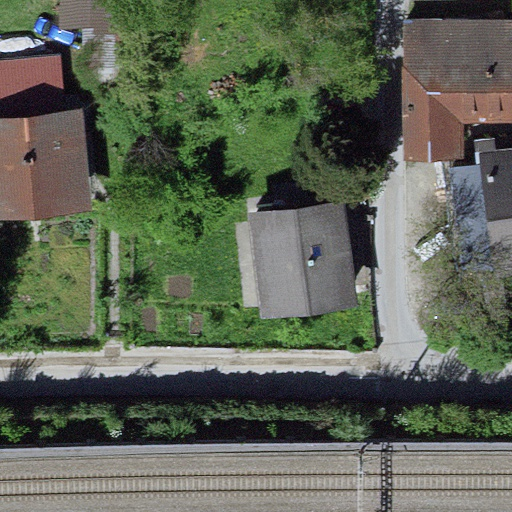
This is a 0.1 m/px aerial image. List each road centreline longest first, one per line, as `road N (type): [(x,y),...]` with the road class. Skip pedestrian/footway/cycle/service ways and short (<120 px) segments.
road 1 (residential): [(404,370),(0,375)]
road 2 (residential): [(404,0),(404,370)]
